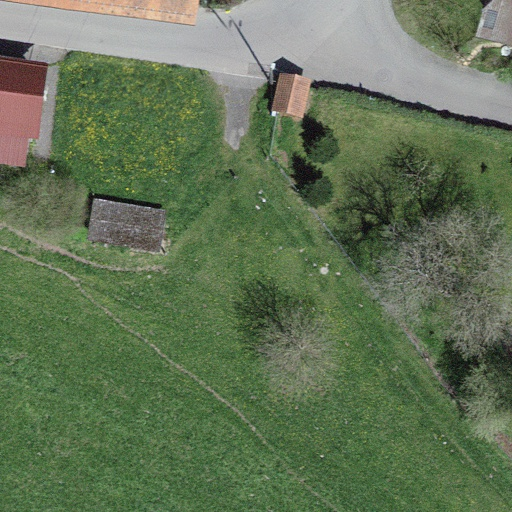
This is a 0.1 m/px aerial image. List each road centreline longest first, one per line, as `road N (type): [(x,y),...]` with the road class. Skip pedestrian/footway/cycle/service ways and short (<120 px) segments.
road 1 (unclassified): [(0,26),(287,58)]
road 2 (residential): [(287,58),(511,110)]
